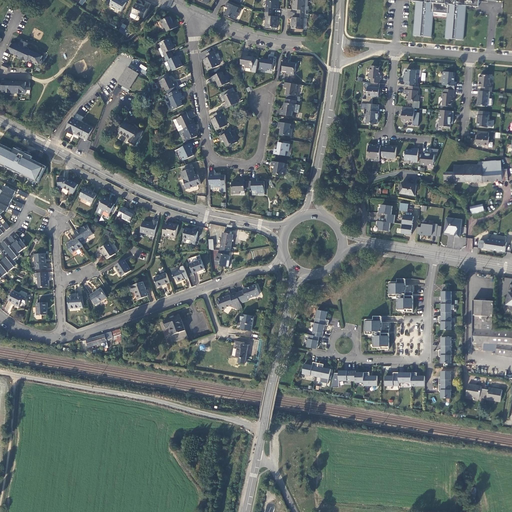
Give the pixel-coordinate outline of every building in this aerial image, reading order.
[(112,0),(110,5),(121,11),(126,3),(121,0),(112,0)] [(265,8),(265,12),(274,12),(274,9),(278,9),(279,0),(267,0),(267,8),(265,8)] [(293,0),(293,10),(297,10),(297,14),(306,14),(306,10),(309,10),(309,6),(308,6),(308,0),(293,0)] [(413,0),(413,1),(417,1),(414,36),(421,37),(421,36),(424,36),(424,37),(431,37),(433,16),(433,12),(448,14),(448,17),(446,39),(453,39),(456,39),(456,40),(463,40),(466,6),(479,7),(479,0),(413,0)] [(239,8),(228,2),(225,7),(228,8),(225,15),(235,20),(239,13),(237,12),(239,8)] [(148,8),(136,4),(130,17),(131,19),(137,21),(138,20),(140,16),(144,18),(148,8)] [(274,12),(265,12),(265,16),(266,16),(265,27),(277,28),(278,17),(273,16),(274,12)] [(306,14),(297,14),(297,18),(292,17),(291,29),(306,30),(307,18),(305,18),(306,14)] [(167,32),(178,27),(176,22),(173,23),(170,17),(160,21),(163,28),(165,27),(167,32)] [(122,23),(118,32),(126,35),(128,31),(125,29),(127,26),(122,23)] [(164,58),(172,54),(170,51),(175,49),(169,38),(159,43),(161,47),(159,49),(161,55),(163,54),(164,58)] [(11,52),(15,54),(15,55),(27,61),(28,60),(39,65),(39,63),(41,60),(41,59),(43,55),(29,49),(19,45),(16,43),(15,44),(15,45),(10,42),(8,48),(10,49),(11,52)] [(217,61),(221,59),(218,53),(215,55),(213,51),(206,54),(208,58),(204,60),(208,70),(219,66),(217,61)] [(248,54),(243,53),(242,59),(241,64),(246,65),(245,68),(253,69),(255,57),(247,56),(248,54)] [(172,71),(183,66),(178,56),(173,58),(172,54),(164,58),(166,61),(167,60),(172,71)] [(273,70),(275,58),(270,57),(269,59),(262,58),(260,70),(267,71),(268,69),(273,70)] [(295,75),(296,64),(289,63),(289,60),(284,59),(282,71),(287,72),(287,74),(295,75)] [(142,69),(141,72),(144,74),(148,68),(141,64),(139,67),(142,69)] [(371,83),(380,84),(380,79),(382,79),(382,75),(380,75),(380,72),(379,72),(380,67),(371,66),(370,74),(369,74),(369,78),(371,78),(371,83)] [(129,90),(139,74),(128,67),(118,83),(129,90)] [(416,71),(406,70),(406,77),(404,76),(404,81),(405,82),(405,86),(409,86),(415,87),(416,71)] [(219,87),(229,83),(226,76),(225,76),(223,72),(212,77),(214,82),(216,80),(219,87)] [(454,73),(444,72),(443,77),(442,76),(442,81),(443,81),(443,85),(447,86),(455,86),(456,87),(457,82),(455,82),(455,76),(454,76),(454,73)] [(491,76),(481,75),(480,76),(480,78),(481,80),(480,82),(479,87),(481,87),(481,91),(490,92),(492,92),(492,88),(491,88),(491,84),(490,83),(491,76)] [(166,91),(177,86),(175,82),(173,83),(170,76),(159,81),(162,88),(164,87),(166,91)] [(3,81),(3,83),(2,90),(2,92),(26,93),(26,90),(26,86),(27,82),(3,81)] [(297,84),(285,83),(284,87),(287,88),(286,95),(297,97),(299,89),(297,89),(297,84)] [(368,87),(367,99),(362,99),(362,103),(372,104),(373,97),(373,98),(377,98),(379,97),(379,92),(380,93),(381,88),(380,88),(380,84),(371,83),(369,83),(368,87)] [(409,86),(409,90),(405,90),(404,94),(408,95),(408,101),(409,101),(408,103),(413,103),(414,101),(419,102),(419,96),(418,95),(418,91),(419,91),(419,87),(415,87),(409,86)] [(445,89),(445,94),(443,94),(442,98),(443,98),(443,106),(451,107),(452,102),(453,102),(453,99),(455,99),(456,95),(454,94),(454,90),(447,89),(445,89)] [(180,93),(178,90),(168,95),(171,102),(169,103),(172,110),(183,105),(180,98),(182,97),(180,93)] [(481,91),(478,91),(478,96),(479,96),(478,102),(477,106),(487,107),(488,106),(488,100),(489,99),(490,92),(481,91)] [(226,109),(237,104),(235,99),(237,99),(234,92),(223,96),(226,103),(224,104),(226,109)] [(296,101),(286,99),(285,103),(284,110),(281,110),(280,114),(292,116),(293,112),(295,112),(296,104),(296,101)] [(372,104),(362,103),(361,110),(365,110),(364,114),(367,114),(366,124),(377,125),(378,122),(378,119),(377,119),(377,117),(378,118),(379,105),(372,104)] [(403,107),(403,112),(401,112),(401,116),(402,116),(402,120),(403,122),(407,122),(409,121),(414,121),(414,113),(415,108),(403,107)] [(452,111),(441,110),(441,115),(439,115),(439,119),(440,120),(440,126),(444,127),(444,129),(450,129),(451,121),(453,121),(454,116),(452,116),(452,111)] [(221,111),(214,114),(215,118),(211,120),(216,130),(227,126),(222,115),(223,115),(221,111)] [(488,128),(489,112),(479,111),(479,115),(478,115),(477,120),(478,120),(478,127),(488,128)] [(184,129),(195,124),(192,120),(190,121),(187,114),(177,119),(180,125),(182,124),(184,129)] [(93,128),(73,117),(66,131),(73,135),(75,132),(77,133),(77,135),(87,140),(93,128)] [(142,132),(125,122),(119,133),(131,140),(130,142),(135,146),(141,135),(142,132)] [(291,124),(279,122),(278,127),(281,127),(279,135),(291,137),(292,129),(290,129),(291,124)] [(187,141),(198,136),(194,129),(197,128),(195,124),(184,129),(186,133),(184,134),(187,141)] [(489,132),(478,131),(477,136),(476,136),(476,140),(477,140),(477,144),(478,146),(482,146),(483,145),(488,145),(489,137),(489,132)] [(230,132),(228,133),(222,136),(219,137),(221,141),(224,140),(227,147),(237,143),(234,135),(232,136),(230,132)] [(80,139),(77,149),(88,152),(91,141),(80,139)] [(289,152),(290,144),(278,142),(277,150),(274,149),(274,154),(286,156),(287,151),(289,152)] [(183,160),(193,155),(190,149),(192,147),(190,143),(180,148),(182,152),(180,153),(183,160)] [(14,150),(1,144),(0,146),(0,162),(30,177),(29,179),(36,182),(44,166),(31,159),(32,157),(15,148),(14,150)] [(381,147),(381,145),(377,145),(376,147),(373,146),(373,145),(368,144),(368,149),(368,151),(370,153),(370,157),(371,158),(375,159),(375,161),(379,161),(380,156),(381,147)] [(397,148),(384,147),(384,148),(383,156),(383,158),(396,159),(397,148)] [(405,160),(413,161),(413,162),(418,162),(419,149),(414,148),(414,150),(406,150),(405,160)] [(432,154),(422,153),(421,165),(433,166),(434,162),(435,155),(432,154)] [(483,171),(501,170),(501,160),(482,161),(483,171)] [(464,182),(502,180),(501,170),(483,171),(482,161),(478,161),(478,166),(465,165),(464,182)] [(273,174),(285,176),(286,168),(284,168),(285,164),(273,162),(272,166),(274,167),(273,174)] [(439,182),(464,182),(465,165),(454,165),(453,173),(439,173),(439,182)] [(193,168),(181,172),(187,189),(201,184),(198,175),(195,176),(193,168)] [(215,174),(210,173),(210,185),(211,185),(211,190),(214,190),(214,187),(222,187),(222,185),(222,175),(215,175),(215,174)] [(64,177),(59,177),(59,188),(63,188),(70,191),(69,192),(74,194),(79,184),(64,177)] [(245,191),(244,179),(240,180),(240,182),(232,183),(233,194),(240,193),(240,192),(245,191)] [(265,192),(264,181),(257,181),(257,179),(252,179),(252,191),(257,191),(257,193),(265,192)] [(417,185),(402,183),(401,194),(415,195),(417,185)] [(1,194),(13,199),(16,191),(5,186),(3,191),(1,194)] [(97,194),(85,188),(81,197),(92,203),(97,194)] [(0,203),(9,207),(13,199),(1,194),(0,195),(0,203)] [(111,214),(116,205),(109,201),(110,200),(105,198),(97,211),(103,214),(105,211),(111,214)] [(0,214),(5,211),(7,212),(9,207),(0,203),(0,214)] [(408,212),(409,205),(401,204),(400,211),(408,212)] [(470,207),(473,218),(485,215),(483,204),(470,207)] [(387,215),(386,219),(395,220),(396,216),(392,215),(393,207),(382,205),(382,209),(380,209),(379,214),(387,215)] [(135,214),(124,208),(119,216),(131,222),(135,214)] [(403,220),(401,229),(403,229),(402,234),(412,236),(414,217),(404,216),(404,221),(403,220)] [(391,223),(395,224),(395,220),(386,219),(386,223),(378,222),(378,227),(380,227),(379,231),(390,232),(391,223)] [(445,234),(450,235),(452,234),(455,234),(455,237),(460,238),(462,221),(447,219),(445,234)] [(155,236),(158,221),(153,220),(152,224),(142,222),(140,231),(150,234),(150,235),(155,236)] [(178,226),(165,223),(162,236),(167,237),(167,236),(176,238),(178,226)] [(422,228),(418,228),(417,234),(437,237),(438,227),(438,225),(429,224),(429,225),(423,224),(422,228)] [(78,230),(74,232),(78,238),(81,242),(93,234),(88,225),(79,231),(78,230)] [(199,232),(186,229),(183,238),(196,241),(199,232)] [(220,250),(230,252),(233,235),(223,233),(220,250)] [(506,236),(488,233),(487,238),(486,238),(485,240),(480,239),(479,247),(505,251),(507,241),(505,241),(506,236)] [(13,245),(19,253),(27,247),(20,239),(16,242),(11,236),(8,239),(13,245)] [(72,254),(83,246),(81,242),(78,238),(73,241),(71,243),(70,242),(66,244),(72,254)] [(18,257),(21,254),(19,253),(13,245),(9,248),(4,241),(1,244),(10,255),(14,260),(18,257)] [(107,259),(116,254),(109,243),(99,249),(101,252),(103,252),(107,259)] [(36,269),(48,268),(47,263),(46,263),(45,253),(35,254),(36,269)] [(231,255),(218,253),(216,265),(229,268),(231,255)] [(10,255),(3,260),(11,270),(15,267),(17,265),(14,260),(10,255)] [(193,273),(205,268),(202,259),(189,264),(193,273)] [(3,260),(0,262),(0,270),(4,275),(4,276),(8,273),(8,272),(11,270),(3,260)] [(122,276),(131,271),(125,260),(115,266),(122,276)] [(183,280),(189,278),(184,265),(182,266),(181,269),(172,272),(174,278),(177,279),(177,282),(182,280),(181,280),(183,279),(183,280)] [(49,272),(38,273),(38,287),(49,287),(48,278),(49,277),(49,272)] [(158,287),(170,282),(167,272),(154,278),(158,287)] [(390,282),(390,297),(398,297),(398,310),(405,310),(405,312),(410,312),(410,311),(413,311),(414,296),(408,296),(408,294),(406,294),(406,293),(406,279),(398,279),(398,282),(390,282)] [(138,299),(149,296),(145,287),(144,287),(142,282),(133,285),(134,286),(130,287),(132,293),(135,291),(138,299)] [(243,290),(236,292),(240,303),(247,300),(247,299),(253,296),(256,297),(258,295),(259,294),(256,284),(251,286),(251,287),(247,288),(243,289),(243,290)] [(96,305),(107,298),(101,288),(90,296),(96,305)] [(24,296),(13,291),(9,300),(15,303),(15,304),(19,306),(22,302),(24,296)] [(236,292),(229,294),(229,295),(226,296),(225,296),(216,299),(220,310),(226,308),(229,306),(234,309),(241,306),(240,303),(236,292)] [(442,292),(442,304),(452,305),(452,292),(442,292)] [(83,308),(83,297),(77,298),(75,298),(75,296),(69,297),(69,298),(69,309),(83,308)] [(474,300),(473,329),(493,329),(494,301),(474,300)] [(47,302),(37,303),(37,315),(47,315),(47,307),(48,307),(47,302)] [(441,317),(452,317),(452,305),(442,304),(441,317)] [(325,325),(328,325),(329,320),(326,319),(328,311),(318,309),(315,322),(325,325)] [(251,332),(254,317),(241,314),(240,321),(242,323),(241,330),(251,332)] [(188,337),(180,315),(160,323),(168,345),(188,337)] [(366,319),(366,334),(374,334),(373,348),(381,348),(381,349),(386,350),(386,348),(389,348),(389,333),(384,333),(384,331),(382,331),(382,330),(382,316),(374,316),(374,319),(366,319)] [(452,331),(452,317),(441,317),(440,317),(440,324),(441,324),(441,330),(452,331)] [(325,325),(315,322),(312,335),(319,336),(322,337),(325,325)] [(121,329),(113,332),(116,342),(118,342),(122,341),(121,329)] [(497,355),(511,357),(511,331),(500,329),(493,329),(473,329),(472,348),(484,348),(484,343),(498,345),(497,355)] [(112,332),(87,340),(89,347),(107,341),(107,340),(112,339),(112,338),(112,332)] [(312,335),(309,334),(307,346),(317,348),(319,336),(312,335)] [(441,338),(441,350),(451,351),(451,338),(441,338)] [(239,358),(239,363),(245,364),(249,345),(237,343),(236,348),(238,348),(236,358),(239,358)] [(441,350),(439,350),(439,357),(441,357),(441,364),(451,364),(451,351),(441,350)] [(305,363),(302,373),(316,376),(318,363),(313,362),(312,365),(305,363)] [(331,369),(323,367),(324,364),(318,363),(316,376),(329,379),(331,369)] [(339,370),(339,381),(351,381),(351,371),(339,370)] [(355,383),(364,383),(364,372),(356,372),(356,371),(351,371),(351,381),(355,381),(355,383)] [(369,376),(369,372),(364,372),(364,383),(364,386),(377,386),(377,376),(369,376)] [(439,378),(439,385),(451,385),(451,372),(441,372),(441,379),(439,378)] [(385,376),(385,386),(399,386),(399,383),(399,373),(393,373),(393,376),(385,376)] [(399,383),(411,383),(411,373),(399,373),(399,383)] [(417,373),(411,373),(411,383),(411,386),(425,387),(425,376),(417,376),(417,373)] [(451,385),(439,385),(439,392),(440,392),(440,399),(451,399),(451,385)] [(466,396),(501,402),(503,390),(489,388),(489,390),(481,389),(482,387),(468,385),(466,396)]
